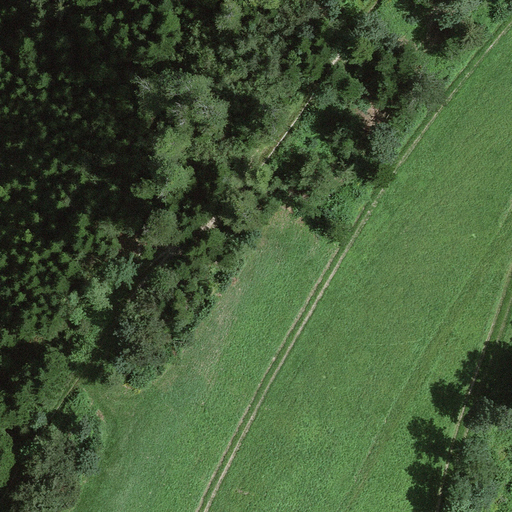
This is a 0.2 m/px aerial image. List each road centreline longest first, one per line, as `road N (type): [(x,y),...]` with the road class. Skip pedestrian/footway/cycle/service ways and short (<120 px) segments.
road 1 (track): [(378,0),(261,169),(130,299),(0,500)]
road 2 (track): [(205,511),(269,374),(356,226),(419,128),(511,16)]
road 3 (track): [(443,511),(511,286)]
